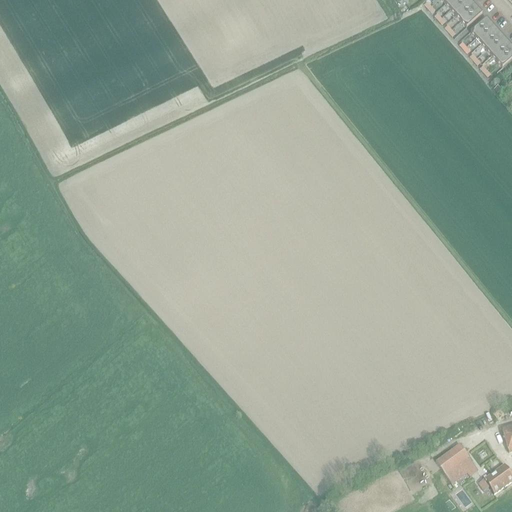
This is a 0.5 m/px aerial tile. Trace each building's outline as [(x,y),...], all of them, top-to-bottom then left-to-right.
[(463,0),(451,0),(445,6),(450,12),(463,0)] [(471,3),(468,0),(463,0),(450,12),(456,18),(471,3)] [(477,9),(471,3),(456,18),(461,23),(477,9)] [(482,15),(477,9),(461,23),(466,29),(482,15)] [(476,40),(492,26),(486,20),(470,34),(476,40)] [(497,32),(492,26),(476,40),(481,46),(497,32)] [(502,38),(497,32),(481,46),(486,52),(502,38)] [(507,43),(502,38),(486,52),(491,58),(507,43)] [(511,49),(511,48),(507,43),(491,58),(497,63),(511,49)] [(511,49),(497,63),(502,69),(511,60),(511,49)] [(511,427),(502,431),(508,454),(511,453),(511,427)] [(454,489),(478,472),(459,446),(435,463),(454,489)] [(494,496),(511,482),(511,477),(504,466),(478,485),(483,493),(489,489),(494,496)]
